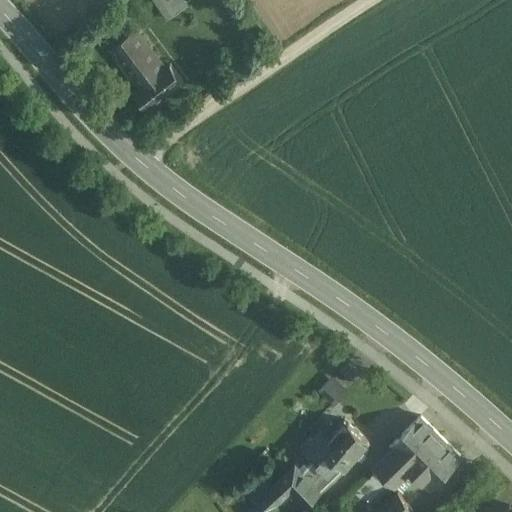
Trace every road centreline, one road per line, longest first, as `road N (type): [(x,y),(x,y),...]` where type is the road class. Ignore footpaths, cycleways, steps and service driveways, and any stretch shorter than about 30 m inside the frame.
road 1 (tertiary): [(0,13),(135,160),(396,341),(511,441)]
road 2 (track): [(380,0),(135,160)]
